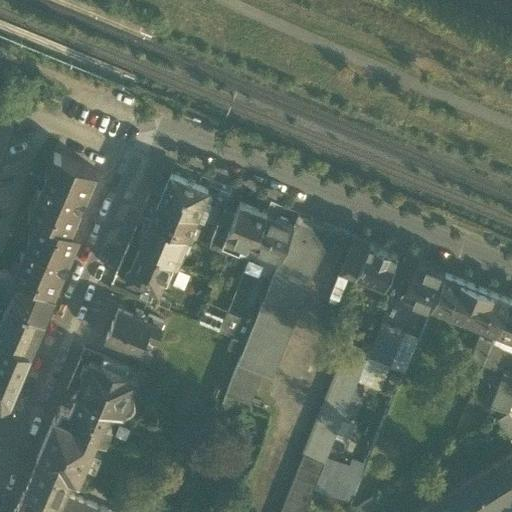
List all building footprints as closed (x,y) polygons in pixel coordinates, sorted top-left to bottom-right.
[(21,251),(11,275),(19,277),(54,292),(80,231),(71,228),(96,169),(61,154),(61,155),(54,151),(45,172),(52,176),(45,192),(38,189),(28,211),(37,214),(28,235),(36,238),(29,255),(21,251)] [(171,172),(160,199),(196,215),(206,189),(207,188),(171,172)] [(211,178),(207,188),(206,189),(228,198),(232,187),(211,178)] [(160,199),(151,220),(187,236),(196,215),(160,199)] [(243,242),(253,246),(266,213),(239,202),(234,214),(222,246),(239,253),(243,242)] [(209,245),(220,250),(221,246),(222,246),(234,214),(224,209),(209,245)] [(293,224),(289,234),(320,247),(325,249),(330,240),(335,227),(297,212),(293,224)] [(293,224),(266,213),(253,246),(280,256),(289,234),(293,224)] [(141,244),(140,247),(175,262),(176,262),(181,249),(186,251),(190,242),(185,240),(187,236),(151,220),(146,233),(143,234),(140,241),(141,244)] [(280,256),(276,265),(308,277),(320,247),(289,234),(280,256)] [(340,272),(354,278),(369,241),(354,235),(340,272)] [(396,252),(369,241),(354,278),(359,280),(361,276),(383,285),(396,252)] [(166,283),(175,262),(140,247),(130,269),(127,271),(125,275),(127,280),(131,281),(134,280),(141,283),(139,289),(150,293),(152,288),(157,290),(161,281),(166,283)] [(405,294),(432,304),(445,272),(418,261),(405,294)] [(240,354),(238,361),(262,371),(270,374),(308,278),(308,277),(276,265),(253,322),(246,341),(240,354)] [(178,268),(171,284),(184,289),(191,274),(178,268)] [(0,298),(9,301),(19,277),(11,275),(0,271),(0,286),(4,287),(0,298)] [(509,298),(445,272),(432,304),(495,330),(509,298)] [(54,292),(19,277),(9,301),(44,316),(54,292)] [(511,299),(509,298),(495,330),(511,337),(511,299)] [(9,301),(0,320),(0,335),(6,338),(30,348),(44,316),(9,301)] [(137,351),(145,333),(150,321),(146,319),(118,308),(105,338),(137,351)] [(198,322),(219,330),(224,318),(203,310),(198,322)] [(231,335),(246,341),(253,322),(227,311),(224,318),(219,330),(231,335)] [(150,321),(161,326),(163,320),(148,314),(146,319),(150,321)] [(161,326),(150,321),(145,333),(156,338),(161,326)] [(381,321),(369,350),(367,355),(390,364),(404,330),(381,321)] [(390,364),(389,367),(404,373),(419,336),(404,330),(390,364)] [(491,341),(503,346),(511,349),(511,337),(495,330),(491,341)] [(246,341),(231,335),(226,348),(240,354),(246,341)] [(471,358),(482,363),(491,341),(479,336),(471,358)] [(0,351),(0,400),(1,401),(9,397),(30,348),(6,338),(0,351)] [(302,453),(303,454),(324,463),(326,457),(334,438),(342,418),(351,396),(357,380),(367,355),(369,350),(347,341),(302,453)] [(503,346),(491,341),(482,363),(494,368),(503,346)] [(389,367),(390,364),(367,355),(357,380),(380,390),(389,367)] [(104,356),(100,365),(124,376),(128,366),(104,356)] [(83,376),(76,393),(110,407),(126,414),(129,413),(132,411),(134,407),(134,402),(134,400),(131,396),(128,395),(135,380),(124,376),(100,365),(89,361),(88,365),(83,365),(80,372),(83,376)] [(249,402),(262,371),(238,361),(225,393),(249,402)] [(490,405),(508,412),(511,401),(511,374),(503,371),(490,405)] [(61,405),(56,417),(95,434),(105,438),(111,422),(105,420),(110,407),(76,393),(75,392),(74,395),(71,396),(69,399),(69,403),(70,406),(68,409),(61,405)] [(362,401),(351,396),(342,418),(353,423),(362,401)] [(511,437),(511,417),(508,412),(497,419),(510,439),(511,437)] [(54,416),(36,459),(71,474),(76,476),(95,434),(56,417),(54,416)] [(346,442),(353,423),(342,418),(334,438),(346,442)] [(511,451),(415,511),(491,511),(511,499),(511,451)] [(320,473),(324,463),(303,454),(299,465),(320,473)] [(349,464),(326,457),(324,463),(320,473),(315,484),(313,490),(351,505),(367,464),(352,458),(349,464)] [(24,488),(58,503),(61,497),(71,474),(36,459),(24,488)] [(175,467),(160,461),(154,476),(169,483),(175,467)] [(315,484),(320,473),(299,465),(295,475),(315,484)] [(313,490),(315,484),(295,475),(291,486),(311,494),(313,490)] [(122,506),(136,511),(145,511),(153,495),(116,483),(109,500),(122,506)] [(307,505),(311,494),(291,486),(286,497),(307,505)] [(24,488),(13,511),(70,511),(72,509),(58,503),(24,488)] [(66,499),(61,497),(58,503),(72,509),(78,511),(105,511),(107,509),(69,493),(66,499)] [(354,511),(383,511),(374,496),(353,510),(354,511)] [(293,511),(303,511),(307,505),(286,497),(282,507),(293,511)]
